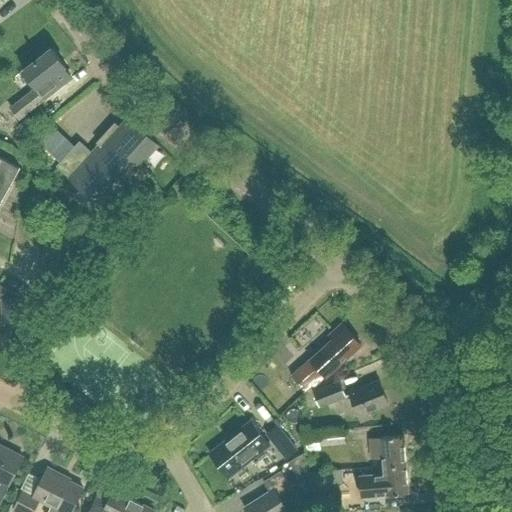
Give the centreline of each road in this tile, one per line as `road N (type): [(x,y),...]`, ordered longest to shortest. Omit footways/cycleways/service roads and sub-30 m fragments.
road 1 (tertiary): [(337,265),(153,112),(66,0)]
road 2 (tertiary): [(457,511),(440,385),(415,340),(337,265)]
road 3 (residential): [(337,265),(164,444)]
road 4 (residential): [(164,444),(112,452),(0,396)]
